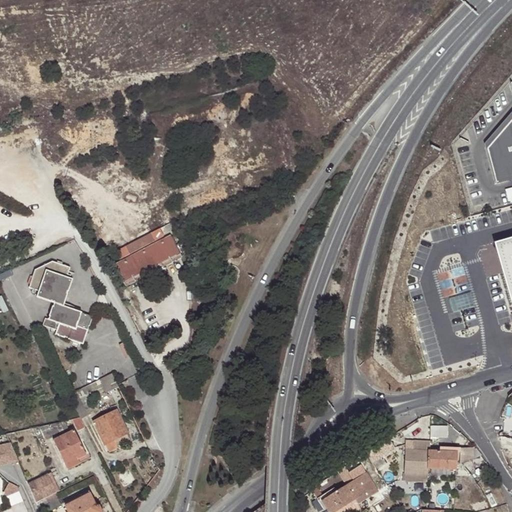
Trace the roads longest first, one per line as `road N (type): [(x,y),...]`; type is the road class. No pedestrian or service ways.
road 1 (primary): [(477,0),(379,101),(281,250),(227,367),(184,511)]
road 2 (primary): [(409,96),(365,168),(308,306),(278,440),(275,511)]
road 3 (primary): [(350,379),(357,287),(397,168),(444,86),(511,4)]
road 4 (primary): [(409,96),(501,0)]
road 5 (primary): [(487,0),(409,96)]
